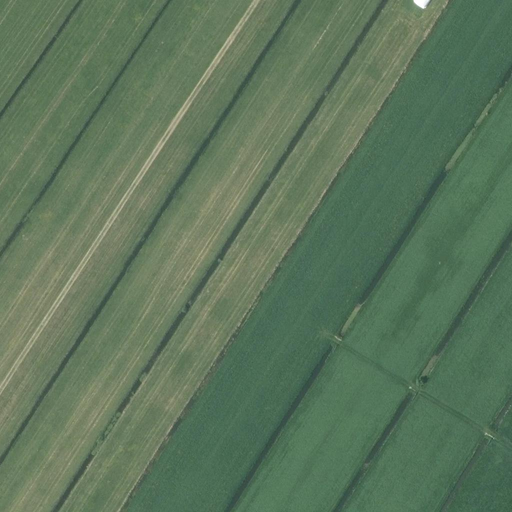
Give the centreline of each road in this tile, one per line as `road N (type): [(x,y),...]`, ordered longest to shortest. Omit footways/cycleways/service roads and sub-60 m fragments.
road 1 (track): [(257,0),(0,389)]
road 2 (track): [(330,337),(511,445)]
